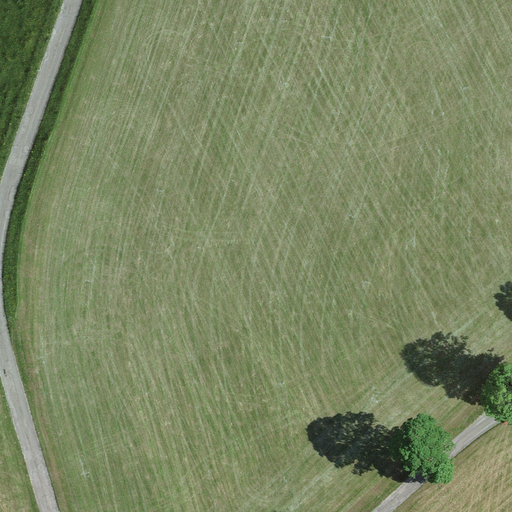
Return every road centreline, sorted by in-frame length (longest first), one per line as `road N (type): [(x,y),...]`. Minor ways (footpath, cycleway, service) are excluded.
road 1 (unclassified): [(0,238),(10,183),(74,0)]
road 2 (unclassified): [(53,511),(0,296)]
road 3 (unclassified): [(377,511),(493,406),(511,399)]
